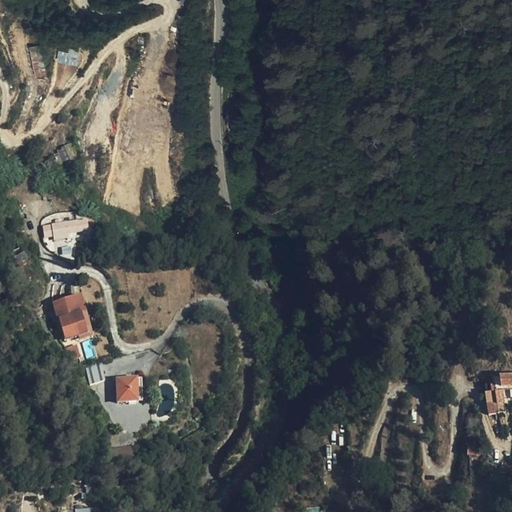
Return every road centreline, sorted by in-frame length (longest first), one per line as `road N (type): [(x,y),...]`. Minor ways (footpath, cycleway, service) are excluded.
road 1 (tertiary): [(221,0),(224,189),(290,330),(293,357),(278,422),(217,511)]
road 2 (unknown): [(34,216),(48,254),(104,284),(115,337),(125,346),(161,336),(201,295),(231,303),(246,337),(249,377),(246,402),(216,458),(234,484)]
road 3 (unknown): [(359,511),(402,392),(423,394),(445,470),(461,465),(470,393),(479,393),(500,438)]
